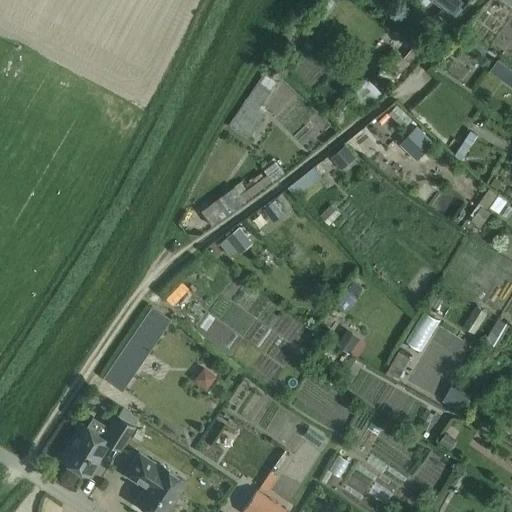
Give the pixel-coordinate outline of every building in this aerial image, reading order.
[(462,0),(438,0),(456,13),(464,2),(462,0)] [(453,15),(444,7),(433,19),(442,27),(453,15)] [(397,46),(383,55),(390,65),(404,56),(397,46)] [(498,59),(491,70),(503,78),(510,68),(498,59)] [(265,72),(229,126),(249,139),(266,113),(260,108),(278,80),(265,72)] [(366,97),(378,88),(366,72),(354,81),(366,97)] [(435,139),(418,124),(402,141),(418,157),(435,139)] [(270,177),(282,171),(274,157),(263,163),(270,177)] [(302,184),(319,175),(314,166),(298,174),(302,184)] [(235,186),(200,211),(211,226),(245,201),(240,194),(235,186)] [(496,216),(507,200),(489,187),(467,218),(481,228),(492,213),(496,216)] [(274,193),(257,205),(266,217),(282,205),(274,193)] [(375,213),(385,221),(395,209),(385,201),(375,213)] [(226,237),(236,250),(250,239),(240,227),(226,237)] [(345,285),(334,296),(346,308),(357,298),(345,285)] [(462,317),(471,331),(490,319),(481,305),(462,317)] [(103,379),(122,391),(171,319),(152,307),(103,379)] [(406,341),(420,352),(442,323),(428,312),(406,341)] [(347,329),(337,344),(350,352),(360,337),(347,329)] [(491,330),(486,339),(497,346),(502,337),(491,330)] [(332,361),(339,352),(330,345),(323,355),(332,361)] [(401,375),(414,359),(402,349),(389,366),(401,375)] [(121,408),(117,415),(116,415),(103,437),(81,423),(60,457),(87,474),(107,441),(119,448),(137,418),(121,408)] [(153,450),(163,439),(152,430),(143,441),(153,450)] [(158,465),(153,461),(138,451),(124,474),(139,484),(140,481),(145,485),(134,501),(150,511),(166,511),(186,481),(159,463),(158,465)] [(269,469),(258,483),(266,489),(277,475),(269,469)] [(256,490),(242,511),(285,511),(287,511),(256,490)] [(511,511),(511,497),(501,511),(511,511)]
